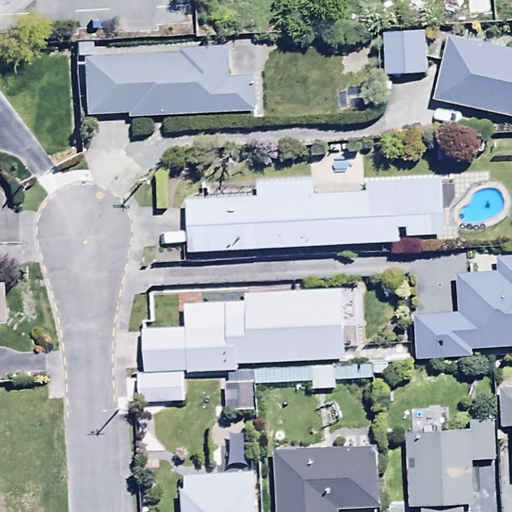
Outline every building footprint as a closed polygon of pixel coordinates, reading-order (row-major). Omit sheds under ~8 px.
[(487,0),(464,0),(465,21),(487,20),(487,0)] [(425,35),(382,37),(383,81),(426,79),(425,35)] [(511,52),(448,40),(434,105),(511,121),(511,52)] [(175,58),(82,62),(84,119),(128,117),(128,124),(254,118),(252,79),(230,80),(229,50),(175,52),(175,58)] [(185,207),(188,259),(446,241),(442,184),(364,189),(364,195),(314,199),(312,183),(259,186),(260,202),(185,207)] [(415,317),(415,363),(471,362),(471,354),(511,353),(511,259),(495,260),(495,277),(456,277),(456,317),(415,317)] [(224,324),(184,327),(187,379),(241,376),(241,371),(345,365),(340,291),(243,297),(244,316),(224,317),(224,324)] [(253,386),(225,387),(226,413),(254,412),(253,386)] [(511,392),(500,393),(502,433),(511,432),(511,392)] [(468,424),(468,435),(404,438),(408,511),(463,511),(464,511),(474,511),(471,467),(496,465),(494,422),(468,424)] [(377,511),(376,452),(273,454),(274,511),(377,511)] [(254,511),(253,477),(182,480),(183,495),(180,496),(180,511),(254,511)] [(0,511),(36,511),(36,494),(0,494),(0,511)]
